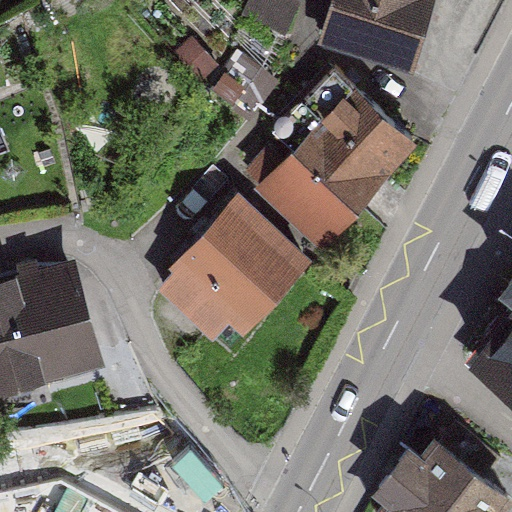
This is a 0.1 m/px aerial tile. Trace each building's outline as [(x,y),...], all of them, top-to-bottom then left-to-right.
[(329,0),(320,35),(414,62),(431,0),(329,0)] [(240,188),(157,278),(228,342),(414,139),(349,81),(246,194),(240,188)] [(78,249),(0,270),(0,380),(106,351),(78,249)] [(511,252),(493,276),(511,291),(511,297),(466,356),(511,392),(511,252)] [(374,509),(377,511),(492,511),(511,486),(511,479),(439,424),(426,442),(410,430),(373,479),(388,491),(374,509)]
